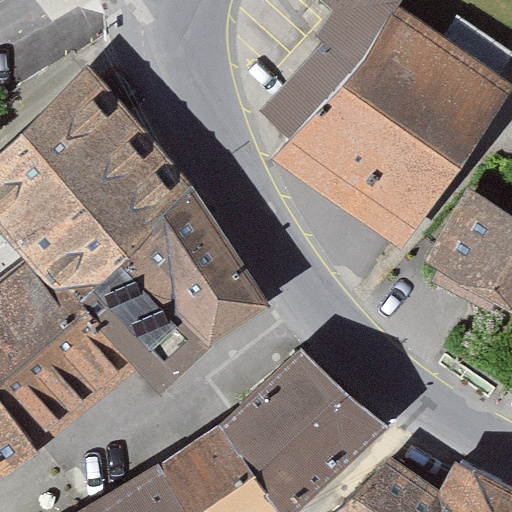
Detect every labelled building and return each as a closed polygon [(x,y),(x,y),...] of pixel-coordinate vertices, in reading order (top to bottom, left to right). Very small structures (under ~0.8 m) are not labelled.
[(296,127),(386,0),(330,0),(331,1),(315,35),(261,96),(296,127)] [(386,0),(296,127),(273,160),(404,247),(511,92),(511,80),(414,0),(386,0)] [(87,52),(0,135),(0,202),(15,218),(76,287),(123,238),(198,166),(87,52)] [(271,288),(198,166),(123,238),(213,328),(271,288)] [(471,176),(428,251),(511,298),(511,197),(511,198),(471,176)] [(0,374),(39,431),(135,356),(76,287),(15,218),(0,232),(0,374)] [(213,328),(123,238),(76,287),(135,356),(160,384),(213,328)] [(266,511),(383,420),(311,332),(65,511),(266,511)] [(0,374),(0,460),(39,431),(0,374)] [(437,481),(393,444),(324,511),(511,511),(511,476),(455,446),(437,481)]
